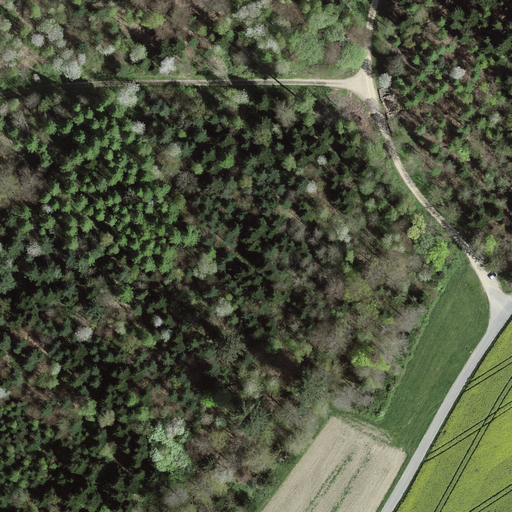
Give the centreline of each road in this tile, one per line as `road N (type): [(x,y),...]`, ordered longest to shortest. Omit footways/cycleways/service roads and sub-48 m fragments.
road 1 (track): [(368,82),(89,84),(0,94)]
road 2 (track): [(502,317),(482,267),(408,178),(374,106),(367,46),(375,0)]
road 3 (residential): [(511,305),(386,511)]
